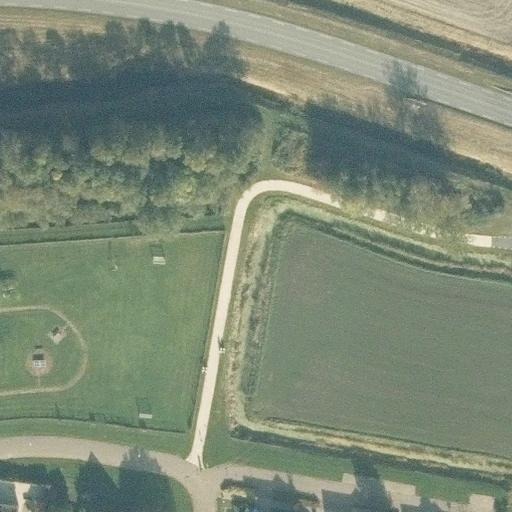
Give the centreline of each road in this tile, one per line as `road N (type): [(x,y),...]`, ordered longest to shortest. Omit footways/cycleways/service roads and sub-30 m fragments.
road 1 (primary): [(511,113),(250,28),(99,0)]
road 2 (residential): [(198,488),(231,474),(445,511)]
road 3 (residential): [(0,448),(62,446),(188,473)]
